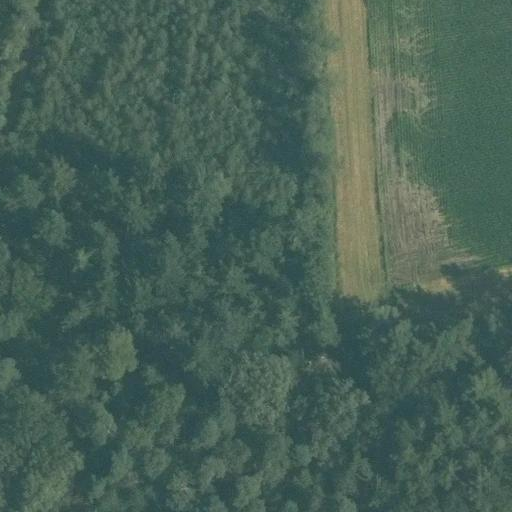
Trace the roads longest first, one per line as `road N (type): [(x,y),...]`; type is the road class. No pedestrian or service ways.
road 1 (track): [(0,274),(15,310),(18,403),(0,448)]
road 2 (track): [(39,0),(0,151)]
